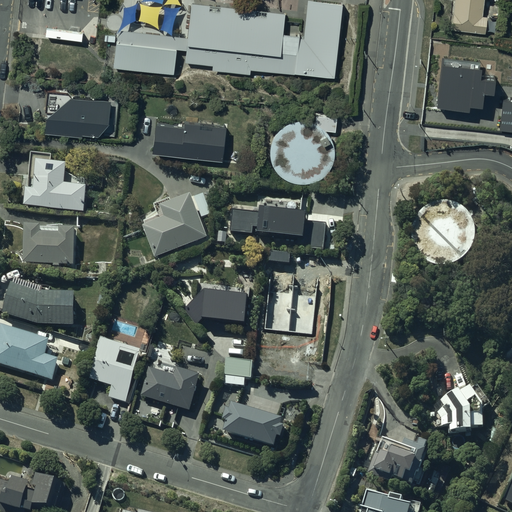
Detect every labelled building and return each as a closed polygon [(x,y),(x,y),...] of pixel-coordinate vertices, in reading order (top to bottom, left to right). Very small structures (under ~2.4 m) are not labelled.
[(250,69),(335,77),(343,2),(321,0),(306,0),(304,23),(284,21),(285,13),(190,4),(185,63),(212,66),(211,71),(250,74),(250,69)] [(454,0),(451,30),(486,34),(488,16),(482,15),(483,0),(454,0)] [(432,29),(431,37),(452,39),(453,31),(432,29)] [(129,43),(116,40),(112,67),(172,75),(176,48),(162,47),(129,43)] [(45,111),(50,111),(46,115),(45,132),(81,136),(82,134),(98,135),(108,122),(110,99),(70,96),(67,91),(47,90),(45,111)] [(183,125),(155,122),(152,152),(221,160),(224,125),(184,121),(183,125)] [(315,177),(323,171),(328,163),(331,154),(331,144),(327,135),(320,128),(312,123),(302,122),(293,123),(285,128),(278,134),(274,143),(273,152),(275,161),(280,169),(287,175),(296,179),(305,179),(315,177)] [(63,189),(64,168),(50,167),(51,158),(31,156),(28,191),(25,190),(23,209),(83,214),(85,191),(63,189)] [(144,224),(146,228),(143,229),(155,259),(206,240),(191,199),(171,206),(170,202),(154,207),(159,218),(144,224)] [(457,267),(466,260),(473,251),(476,240),(475,229),(471,219),(463,210),(453,205),(442,203),(432,205),(422,210),(415,218),(410,227),(409,238),(411,249),(417,258),(425,265),(435,269),(446,270),(457,267)] [(260,215),(233,212),(232,233),(253,235),(253,230),(259,231),(258,239),(298,243),(297,249),(324,252),(327,226),(306,224),(306,217),(260,212),(260,215)] [(41,228),(24,228),(23,266),(54,267),(54,269),(60,269),(60,267),(74,267),(75,232),(60,232),(60,237),(41,236),(41,228)] [(270,272),(263,333),(312,339),(319,278),(270,272)] [(12,288),(3,316),(38,328),(74,328),(74,297),(38,296),(12,288)] [(244,323),(247,293),(203,288),(181,311),(198,327),(206,319),(244,323)] [(49,344),(2,329),(0,334),(0,366),(52,382),(58,362),(45,358),(49,344)] [(99,348),(100,348),(90,382),(112,389),(108,399),(126,405),(141,355),(123,349),(124,345),(101,338),(99,348)] [(253,365),(227,362),(225,378),(251,381),(253,365)] [(174,379),(149,372),(141,399),(190,414),(201,378),(177,371),(174,379)] [(490,408),(478,386),(472,391),(469,387),(460,395),(459,393),(441,404),(444,411),(439,414),(440,429),(450,430),(450,436),(472,438),(472,433),(484,432),(484,412),(490,408)] [(282,423),(232,408),(224,435),(274,450),(282,423)] [(417,446),(403,440),(401,446),(382,439),(366,474),(371,476),(374,471),(410,488),(427,452),(424,451),(427,445),(419,441),(417,446)] [(11,484),(0,481),(0,507),(13,511),(33,511),(34,510),(39,511),(59,511),(66,490),(67,488),(37,479),(33,491),(37,492),(35,497),(26,495),(29,486),(12,480),(11,484)] [(389,500),(367,493),(361,511),(419,511),(421,505),(390,495),(389,500)]
